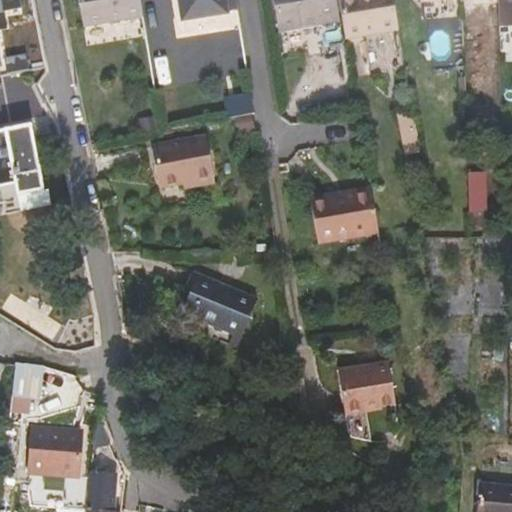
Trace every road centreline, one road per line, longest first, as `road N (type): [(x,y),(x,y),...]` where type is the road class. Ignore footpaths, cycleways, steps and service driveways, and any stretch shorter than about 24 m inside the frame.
road 1 (residential): [(103,323),(44,0)]
road 2 (residential): [(103,323),(109,413),(131,459),(151,479),(225,511)]
